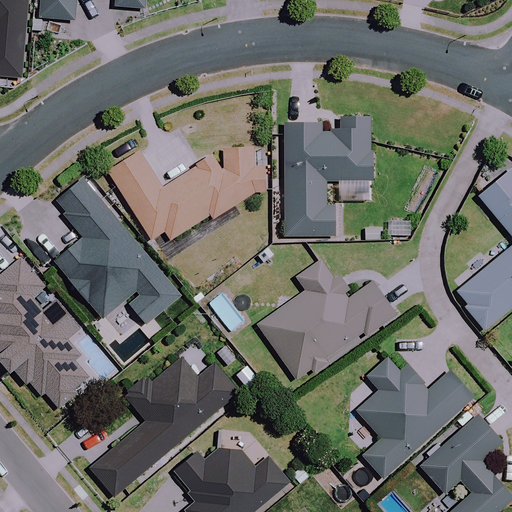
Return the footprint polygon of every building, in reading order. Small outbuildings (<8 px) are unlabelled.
[(0,0),(0,86),(10,88),(10,79),(21,80),(28,0),(0,0)] [(41,0),(40,21),(75,23),(76,0),(113,0),(113,10),(143,12),(144,0),(41,0)] [(370,121),(341,121),(341,133),(321,133),(321,126),(285,126),(284,240),(333,240),(334,207),(327,207),(327,182),(336,182),(336,202),(369,202),(370,121)] [(265,169),(252,168),(253,147),(224,147),(161,189),(139,153),(107,173),(150,241),(164,232),(169,241),(210,216),(212,220),(252,195),(264,195),(265,169)] [(511,173),(510,171),(477,199),(511,240),(511,247),(452,297),(482,332),(511,306),(511,173)] [(179,298),(80,181),(54,204),(82,238),(54,262),(103,320),(124,302),(145,327),(179,298)] [(79,396),(77,393),(91,382),(75,362),(81,357),(67,340),(78,331),(54,301),(42,310),(32,298),(44,289),(21,260),(19,261),(0,276),(0,362),(10,376),(14,372),(27,388),(29,387),(40,400),(45,396),(59,413),(79,396)] [(296,279),(306,296),(260,325),(296,384),(328,363),(325,359),(394,315),(372,280),(347,296),(325,260),(296,279)] [(214,366),(196,380),(175,355),(126,396),(147,422),(89,470),(113,499),(238,395),(214,366)] [(398,372),(387,359),(366,377),(379,392),(356,412),(381,440),(361,457),(381,480),(472,401),(448,373),(427,391),(406,366),(398,372)] [(500,443),(476,417),(419,468),(443,494),(460,479),(472,493),(451,511),(496,511),(511,498),(511,497),(480,462),(500,443)] [(251,472),(226,443),(204,462),(195,452),(172,472),(200,505),(191,511),(256,511),(289,484),(267,458),(251,472)]
